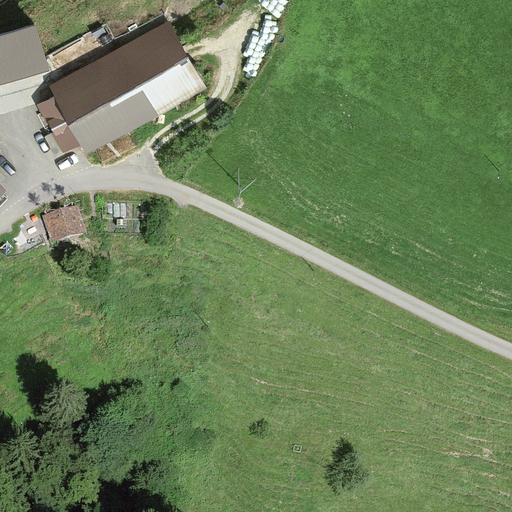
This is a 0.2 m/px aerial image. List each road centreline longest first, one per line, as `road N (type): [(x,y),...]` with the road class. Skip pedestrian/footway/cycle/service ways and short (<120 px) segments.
road 1 (unclassified): [(0,224),(65,184),(150,183),(511,351)]
road 2 (track): [(194,48),(226,52),(225,85),(216,101),(153,144),(129,179)]
